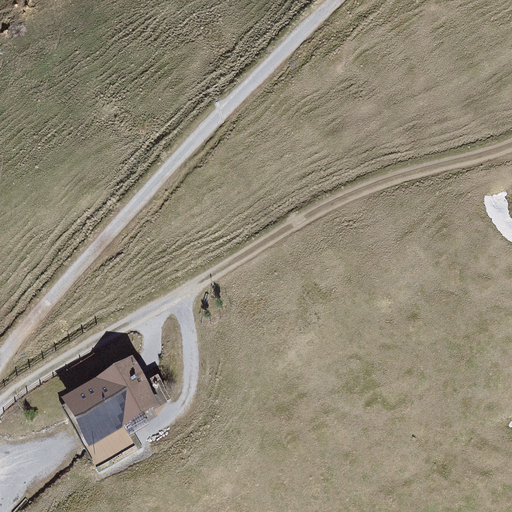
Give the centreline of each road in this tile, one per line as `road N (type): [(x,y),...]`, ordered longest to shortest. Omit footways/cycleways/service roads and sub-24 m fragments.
road 1 (track): [(334,0),(206,125),(0,366)]
road 2 (track): [(188,292),(317,209),(368,186),(511,146)]
road 3 (track): [(188,292),(0,402)]
road 4 (track): [(188,292),(190,386),(181,405),(154,426)]
